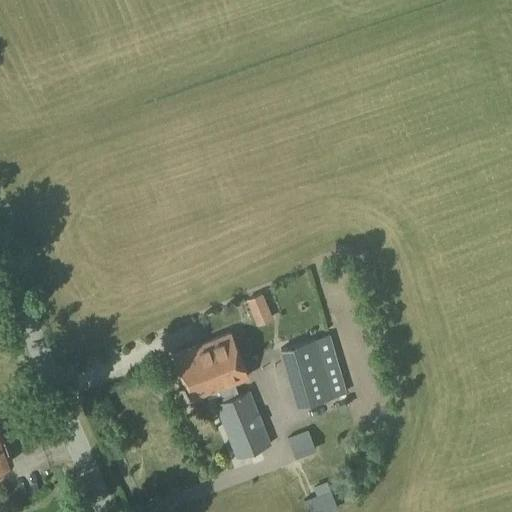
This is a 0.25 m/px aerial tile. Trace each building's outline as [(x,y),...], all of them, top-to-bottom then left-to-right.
[(256,326),(273,319),(262,293),(245,299),(256,326)] [(173,356),(191,400),(248,377),(230,332),(173,356)] [(346,393),(328,335),(314,339),(278,349),(296,408),(332,398),(331,397),(346,393)] [(249,390),(214,404),(236,458),(270,445),(249,390)] [(320,443),(310,422),(292,431),(302,452),(320,443)] [(0,467),(9,464),(0,439),(0,467)] [(306,511),(332,511),(338,510),(327,480),(312,485),(316,495),(303,501),(306,511)]
